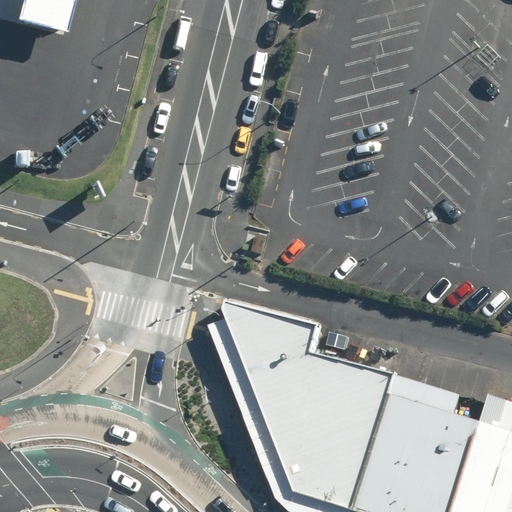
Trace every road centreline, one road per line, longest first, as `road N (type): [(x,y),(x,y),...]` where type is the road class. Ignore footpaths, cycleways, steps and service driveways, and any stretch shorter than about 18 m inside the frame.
road 1 (tertiary): [(250,0),(244,61),(190,271)]
road 2 (secondary): [(147,261),(199,46),(218,0)]
road 3 (tertiary): [(190,271),(171,329),(161,399),(165,442)]
road 4 (secondary): [(66,412),(147,261)]
road 5 (tertiary): [(150,511),(78,477),(0,477)]
road 6 (unclassified): [(147,261),(0,224)]
